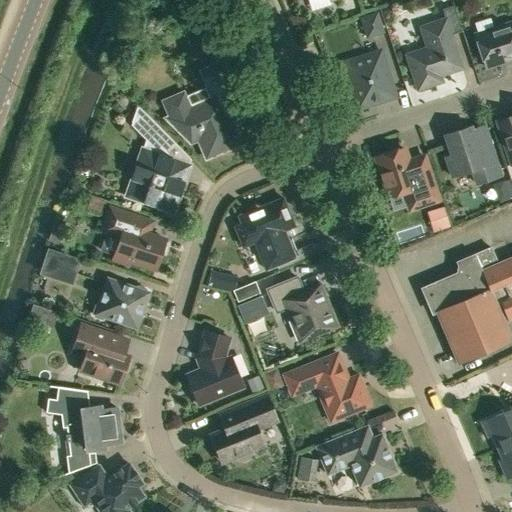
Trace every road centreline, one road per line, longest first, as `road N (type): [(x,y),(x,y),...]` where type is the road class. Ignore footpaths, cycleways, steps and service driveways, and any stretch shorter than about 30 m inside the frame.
road 1 (residential): [(282,511),(214,494),(161,459),(149,404),(222,193),(325,150)]
road 2 (residential): [(468,505),(325,150)]
road 3 (residential): [(325,150),(511,79)]
road 4 (residential): [(325,150),(260,0)]
